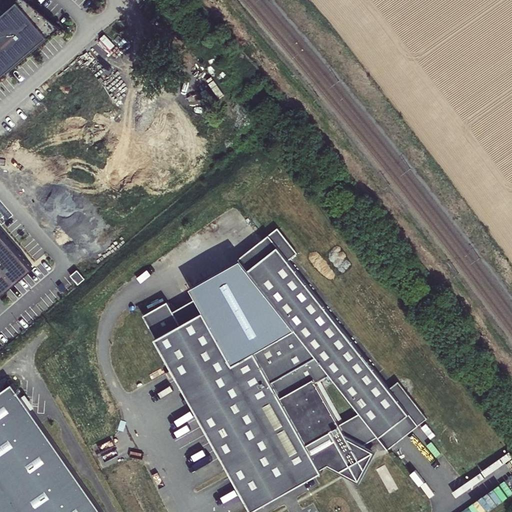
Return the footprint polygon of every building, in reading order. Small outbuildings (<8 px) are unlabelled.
[(0,76),(7,71),(8,73),(61,27),(29,0),(16,0),(0,13),(0,76)] [(0,296),(34,267),(0,228),(0,296)] [(246,273),(284,243),(275,231),(237,261),(238,263),(246,273)] [(379,438),(408,415),(389,390),(286,262),(294,256),(284,243),(246,273),(293,331),(232,366),(202,314),(179,327),(171,314),(166,304),(142,318),(252,511),(322,472),(321,470),(326,468),(328,466),(335,462),(344,457),(350,466),(359,461),(354,451),(362,447),(379,437),(379,438)] [(189,291),(195,300),(202,314),(232,366),(293,331),(246,273),(238,263),(189,291)] [(70,276),(78,285),(85,279),(77,270),(70,276)] [(179,327),(202,314),(195,300),(171,314),(179,327)] [(103,511),(13,383),(0,391),(0,511),(103,511)] [(389,449),(426,419),(397,383),(389,390),(408,415),(379,438),(389,449)] [(328,466),(358,482),(373,453),(362,447),(354,451),(359,461),(350,466),(344,457),(335,462),(328,466)]
